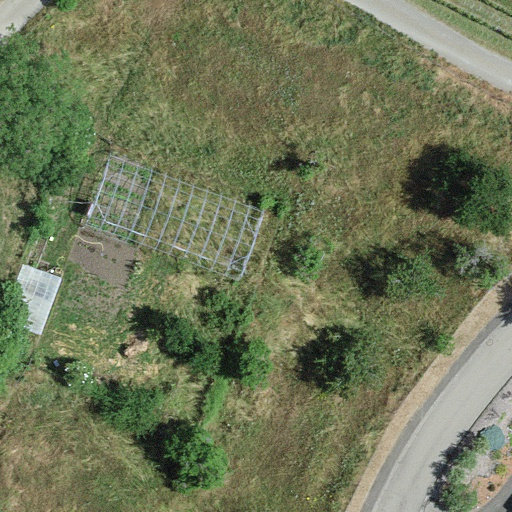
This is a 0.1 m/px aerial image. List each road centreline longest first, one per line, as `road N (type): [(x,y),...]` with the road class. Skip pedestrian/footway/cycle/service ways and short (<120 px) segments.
road 1 (residential): [(511,347),(450,413),(398,511)]
road 2 (residential): [(511,80),(368,0)]
